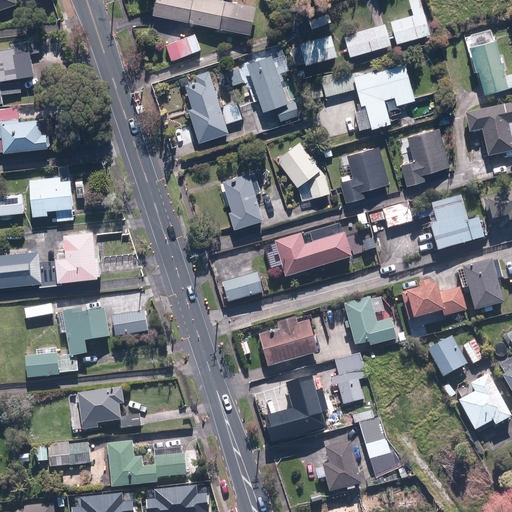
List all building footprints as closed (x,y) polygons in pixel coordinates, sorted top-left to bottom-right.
[(0,0),(0,10),(21,4),(19,0),(0,0)] [(260,5),(237,0),(156,0),(154,12),(254,33),(260,5)] [(399,43),(432,33),(422,0),(411,0),(415,12),(391,19),(399,43)] [(352,54),(393,43),(387,23),(346,34),(352,54)] [(511,88),(511,86),(511,85),(511,74),(508,75),(498,39),(495,40),(492,28),(472,34),(475,46),(472,47),(479,70),(481,69),(488,94),(511,88)] [(197,30),(165,41),(171,60),(203,49),(197,30)] [(299,67),(339,55),(334,35),(293,47),(299,67)] [(0,47),(0,78),(39,72),(35,48),(20,51),(19,44),(0,47)] [(293,100),(274,53),(248,64),(266,111),(278,106),(284,121),(306,112),(300,97),(293,100)] [(417,98),(408,61),(359,72),(358,66),(323,74),(327,95),(360,88),(363,101),(355,103),(361,129),(374,126),(399,120),(398,114),(404,112),(401,102),(417,98)] [(240,66),(229,69),(234,85),(245,81),(240,66)] [(220,92),(222,92),(217,78),(215,79),(214,74),(210,75),(208,69),(197,73),(199,78),(186,83),(194,105),(190,107),(202,141),(235,129),(233,121),(244,117),(238,100),(225,105),(220,92)] [(0,102),(4,102),(3,93),(23,91),(22,80),(2,82),(2,80),(0,80),(0,102)] [(511,124),(511,123),(511,122),(511,102),(467,112),(471,132),(484,129),(490,156),(511,151),(511,124)] [(20,104),(0,105),(0,118),(21,117),(20,104)] [(0,150),(55,145),(53,123),(44,124),(44,117),(21,119),(21,117),(0,118),(0,150)] [(442,128),(410,135),(416,160),(402,163),(407,185),(427,180),(425,172),(451,166),(442,128)] [(302,139),(279,157),(300,184),(304,199),(331,192),(324,168),(302,139)] [(347,199),(366,194),(365,189),(391,182),(380,145),(340,156),(344,170),(352,167),(355,176),(352,177),(351,173),(340,176),(347,199)] [(72,178),(71,164),(61,165),(62,175),(63,179),(72,178)] [(266,218),(252,170),(237,175),(238,179),(227,182),(234,208),(232,209),(237,227),(266,218)] [(62,175),(33,178),(36,214),(51,212),(51,209),(57,208),(75,206),(77,206),(74,178),(72,178),(63,179),(62,175)] [(511,189),(495,194),(496,197),(490,198),(496,218),(511,214),(511,215),(511,189)] [(0,213),(26,210),(24,193),(0,195),(0,213)] [(475,241),(469,220),(463,195),(428,204),(441,250),(475,241)] [(384,211),(386,219),(389,229),(416,222),(411,201),(383,208),(384,211)] [(59,220),(76,219),(75,206),(57,208),(59,220)] [(386,219),(384,211),(371,215),(373,223),(386,219)] [(469,220),(475,241),(487,237),(482,216),(469,220)] [(287,274),(355,256),(346,223),(278,241),(287,274)] [(102,274),(97,229),(67,232),(70,255),(59,256),(62,278),(102,274)] [(41,250),(0,253),(0,285),(44,281),(41,250)] [(495,261),(494,258),(465,266),(478,309),(506,301),(499,277),(504,276),(499,259),(495,261)] [(226,280),(231,301),(268,291),(263,271),(226,280)] [(445,316),(468,309),(461,286),(443,291),(440,281),(433,283),(431,279),(420,283),(421,287),(403,292),(412,320),(443,310),(445,316)] [(372,296),(347,302),(358,344),(372,340),(373,344),(398,338),(393,318),(379,322),(376,312),(386,309),(382,296),(373,298),(372,296)] [(53,303),(25,307),(27,317),(55,313),(53,303)] [(85,307),(65,310),(73,356),(91,352),(89,340),(113,335),(107,307),(85,311),(85,307)] [(117,336),(151,330),(147,309),(113,315),(117,336)] [(271,365),(321,351),(312,319),(301,322),(299,315),(277,322),(279,329),(262,333),(271,365)] [(511,331),(509,333),(511,338),(511,356),(502,362),(508,373),(505,374),(511,386),(511,331)] [(454,335),(431,348),(446,375),(469,362),(454,335)] [(475,338),(464,344),(475,363),(486,356),(475,338)] [(28,356),(30,376),(62,373),(60,346),(39,348),(39,355),(28,356)] [(340,383),(345,404),(365,398),(360,379),(368,376),(362,353),(337,359),(341,375),(332,377),(334,385),(340,383)] [(511,415),(511,409),(491,372),(473,382),(477,390),(461,399),(478,429),(496,419),(498,424),(511,415)] [(288,418),(293,437),(331,426),(327,412),(332,410),(326,391),(321,393),(315,373),(293,379),(303,414),(288,418)] [(442,393),(424,375),(391,408),(409,426),(442,393)] [(450,383),(444,386),(450,397),(456,393),(450,383)] [(127,402),(125,385),(80,392),(86,429),(101,426),(100,421),(122,418),(123,428),(143,425),(141,413),(124,416),(122,403),(127,402)] [(376,418),(374,410),(355,415),(357,423),(376,418)] [(392,452),(381,417),(361,424),(372,458),(392,452)] [(364,481),(353,439),(327,446),(332,461),(325,463),(332,490),(364,481)] [(115,486),(161,481),(161,476),(189,473),(187,453),(157,456),(157,464),(146,465),(145,454),(137,455),(136,440),(111,442),(115,486)] [(52,467),(93,462),(91,442),(71,444),(71,441),(49,443),(52,467)] [(49,445),(36,446),(38,460),(50,459),(49,445)] [(33,467),(32,449),(17,450),(19,469),(33,467)] [(202,491),(201,481),(155,484),(155,495),(147,495),(148,511),(211,511),(210,490),(202,491)] [(384,511),(382,504),(394,501),(390,487),(375,491),(375,490),(330,502),(330,504),(326,505),(328,511),(384,511)] [(129,498),(128,488),(82,491),(83,502),(74,502),(74,511),(138,511),(137,497),(129,498)] [(57,511),(57,501),(22,505),(16,511),(57,511)]
